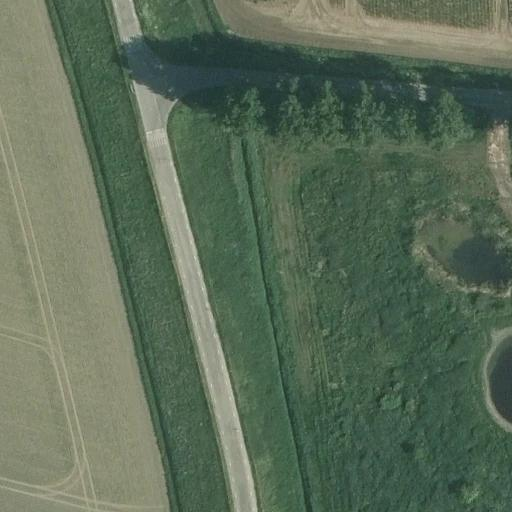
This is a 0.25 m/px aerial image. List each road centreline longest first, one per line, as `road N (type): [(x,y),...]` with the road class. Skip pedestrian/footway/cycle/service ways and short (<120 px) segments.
road 1 (unclassified): [(242,511),(229,416),(138,58)]
road 2 (unclassified): [(511,102),(138,58)]
